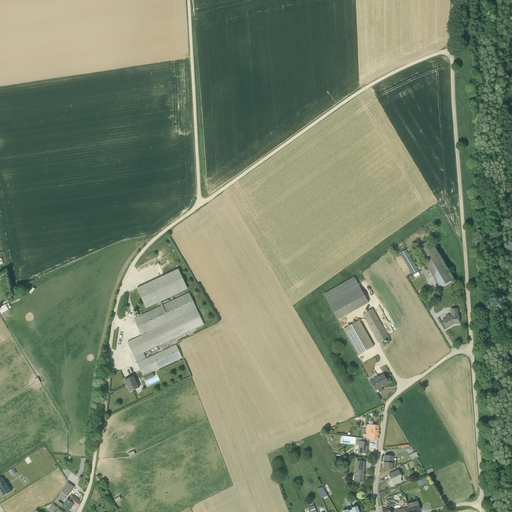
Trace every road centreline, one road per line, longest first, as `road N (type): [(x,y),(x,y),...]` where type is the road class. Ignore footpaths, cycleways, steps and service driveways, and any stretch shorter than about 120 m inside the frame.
road 1 (unclassified): [(78,511),(122,284),(150,242),(200,204)]
road 2 (unclassified): [(470,350),(451,49)]
road 3 (unclassified): [(200,204),(356,92),(451,49)]
road 4 (residential): [(470,350),(450,353),(388,403),(377,511)]
road 5 (unclassified): [(188,0),(200,204)]
road 6 (unclassified): [(482,504),(470,350)]
